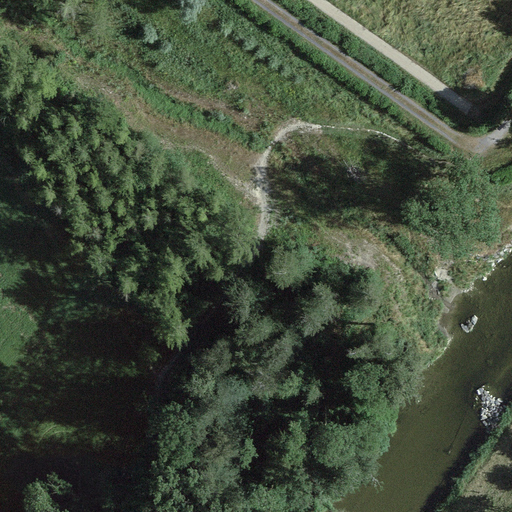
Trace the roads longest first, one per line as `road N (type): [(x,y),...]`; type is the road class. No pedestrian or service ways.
road 1 (track): [(511,114),(492,142),(471,147),(262,0)]
road 2 (track): [(315,0),(475,112)]
